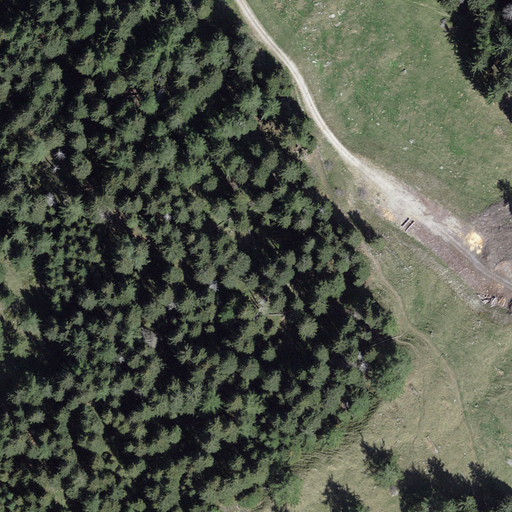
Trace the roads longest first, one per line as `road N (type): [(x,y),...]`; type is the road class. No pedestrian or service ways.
road 1 (track): [(511,285),(455,230),(341,151),(314,118)]
road 2 (track): [(314,118),(295,76),(238,0)]
